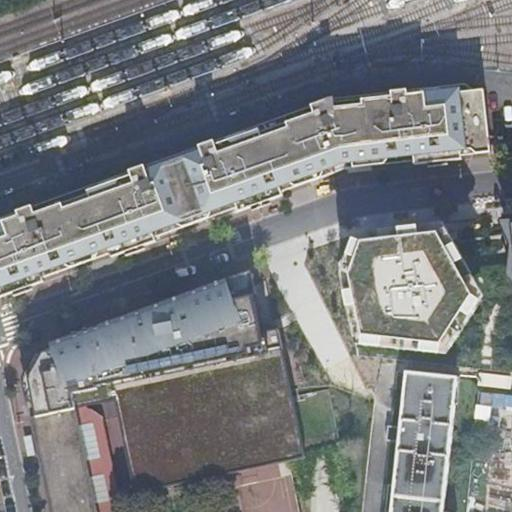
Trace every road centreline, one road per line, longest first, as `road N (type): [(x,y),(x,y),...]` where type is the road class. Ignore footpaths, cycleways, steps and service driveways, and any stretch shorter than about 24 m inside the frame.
road 1 (tertiary): [(511,185),(351,205),(0,329)]
road 2 (residential): [(25,511),(0,391)]
